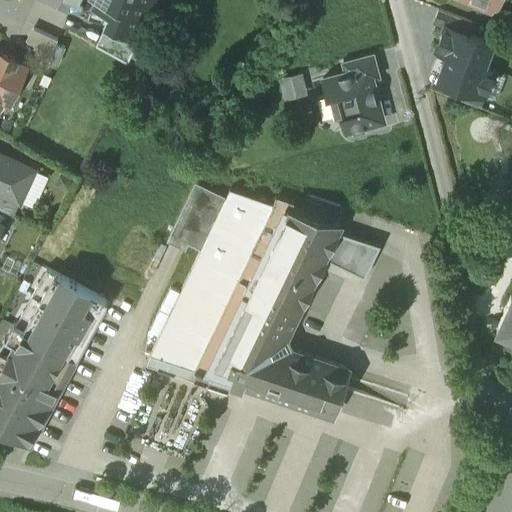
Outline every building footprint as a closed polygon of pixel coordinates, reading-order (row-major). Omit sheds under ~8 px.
[(158,0),(93,0),(91,7),(111,16),(107,27),(137,40),(144,26),(146,27),(158,0)] [(471,20),(438,7),(433,20),(444,24),(445,23),(467,32),(471,20)] [(467,32),(445,23),(444,24),(435,48),(447,52),(483,65),(492,41),(467,32)] [(57,38),(33,27),(28,38),(41,44),(37,52),(48,57),(57,38)] [(128,59),(137,40),(107,27),(98,46),(128,59)] [(0,51),(0,97),(9,101),(26,65),(14,60),(15,58),(0,51)] [(371,51),(343,58),(346,70),(352,69),(352,70),(375,64),(371,51)] [(483,65),(447,52),(438,76),(452,81),(485,94),(494,69),(483,65)] [(375,64),(352,70),(352,69),(346,70),(322,76),(327,94),(336,92),(345,128),(382,118),(369,68),(375,66),(375,64)] [(301,69),(279,73),(282,92),(304,88),(301,69)] [(485,94),(452,81),(447,92),(481,105),(485,94)] [(34,168),(0,152),(0,191),(19,200),(20,200),(34,168)] [(227,194),(195,178),(175,220),(194,229),(188,240),(201,247),(150,352),(209,372),(290,206),(274,201),(231,186),(227,194)] [(0,191),(0,207),(13,213),(20,200),(19,200),(0,191)] [(294,200),(276,194),(274,201),(290,206),(292,207),(294,200)] [(290,206),(209,372),(332,413),(348,366),(292,347),(287,336),(325,258),(338,231),(337,229),(339,225),(335,223),(335,222),(292,207),(290,206)] [(380,245),(338,231),(325,258),(364,277),(380,245)] [(45,266),(5,335),(4,336),(5,336),(0,345),(0,422),(31,439),(32,438),(59,388),(60,387),(59,387),(75,357),(76,357),(76,356),(76,355),(107,299),(45,266)] [(511,293),(511,295),(509,294),(503,309),(504,309),(496,327),(500,329),(497,334),(511,340),(511,293)]
